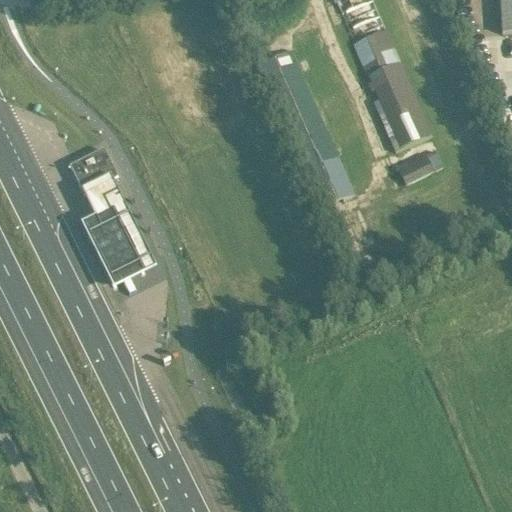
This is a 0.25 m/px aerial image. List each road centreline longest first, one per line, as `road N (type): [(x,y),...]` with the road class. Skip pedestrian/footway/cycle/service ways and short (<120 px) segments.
road 1 (primary): [(181,511),(0,147)]
road 2 (primary): [(0,273),(122,511)]
